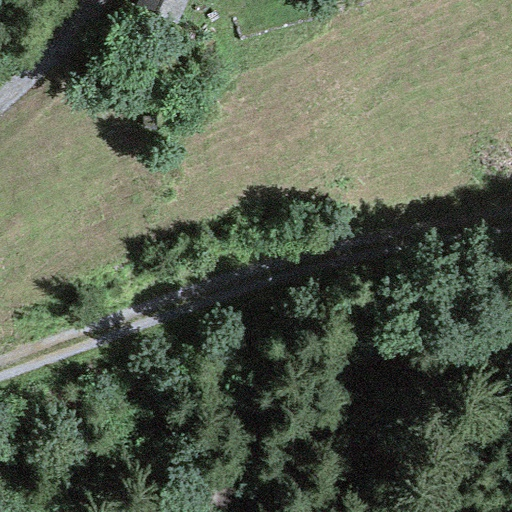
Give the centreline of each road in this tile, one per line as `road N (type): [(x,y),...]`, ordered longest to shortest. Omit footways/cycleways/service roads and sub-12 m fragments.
road 1 (track): [(511,216),(421,229),(0,362)]
road 2 (track): [(0,106),(91,0)]
